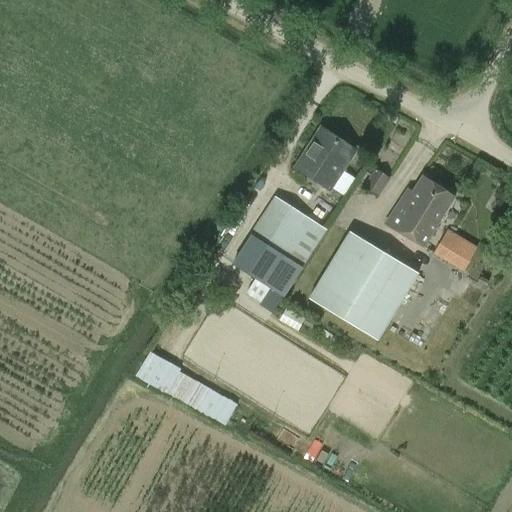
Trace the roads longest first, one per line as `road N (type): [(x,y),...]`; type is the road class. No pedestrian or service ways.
road 1 (unclassified): [(445,127),(222,0)]
road 2 (unclassified): [(445,127),(511,15)]
